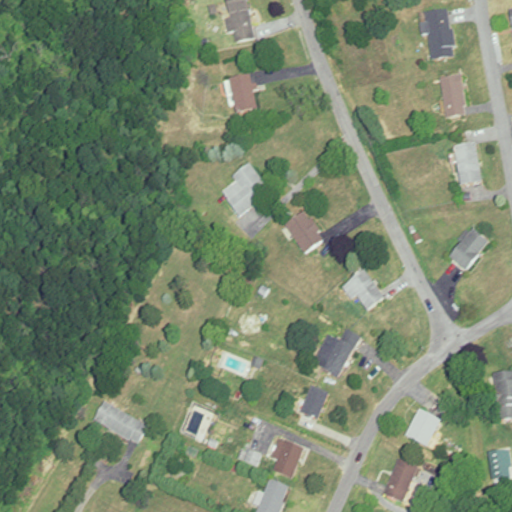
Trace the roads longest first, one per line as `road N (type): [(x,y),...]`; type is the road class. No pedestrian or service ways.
road 1 (residential): [(335,511),(378,422),(414,376),(511,313),(499,92),(483,0)]
road 2 (residential): [(455,343),(354,138),(301,0)]
